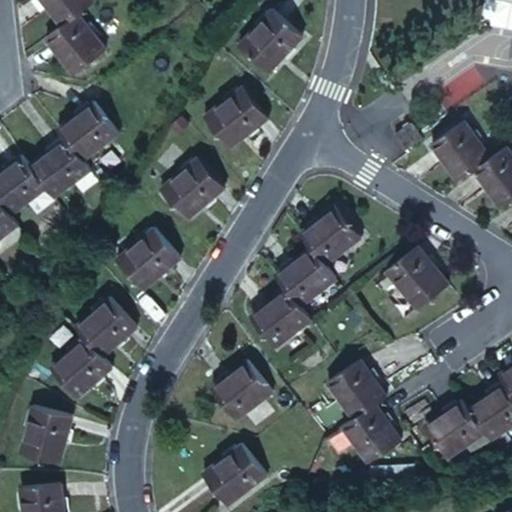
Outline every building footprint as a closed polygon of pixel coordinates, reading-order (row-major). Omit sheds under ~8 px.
[(71,0),(24,0),(41,23),(71,0)] [(291,31),(267,0),(231,29),(256,61),(291,31)] [(511,0),(453,0),(446,41),(511,51),(511,0)] [(85,53),(61,18),(31,40),(56,73),(85,53)] [(253,102),(233,75),(195,102),(214,131),(253,102)] [(99,142),(80,110),(44,134),(65,167),(99,142)] [(421,130),(410,113),(387,128),(400,145),(421,130)] [(485,157),(461,119),(433,140),(458,178),(475,165),(485,157)] [(423,134),(421,130),(400,145),(403,148),(423,134)] [(511,154),(505,144),(485,157),(475,165),(501,203),(511,195),(511,154)] [(67,178),(46,149),(11,173),(31,204),(67,178)] [(209,183),(189,152),(153,177),(173,208),(209,183)] [(0,212),(20,198),(0,168),(0,212)] [(357,246),(336,216),(297,241),(318,274),(357,246)] [(162,251),(143,220),(105,246),(125,276),(162,251)] [(327,297),(304,264),(268,288),(292,321),(327,297)] [(426,304),(401,268),(369,290),(395,326),(426,304)] [(122,326),(102,296),(64,323),(84,353),(122,326)] [(298,338),(277,309),(239,334),(259,365),(298,338)] [(88,370),(69,341),(32,366),(52,396),(88,370)] [(259,407),(239,377),(204,402),(225,429),(259,407)] [(511,417),(511,389),(499,399),(511,417)] [(376,429),(350,393),(319,414),(345,451),(376,429)] [(464,433),(486,464),(511,445),(511,429),(498,411),(464,433)] [(50,446),(28,417),(0,438),(0,459),(11,476),(50,446)] [(420,456),(443,486),(476,463),(456,431),(420,456)] [(343,461),(361,487),(368,496),(401,473),(400,472),(376,438),(343,461)] [(243,511),(247,510),(227,480),(189,506),(193,511),(243,511)]
